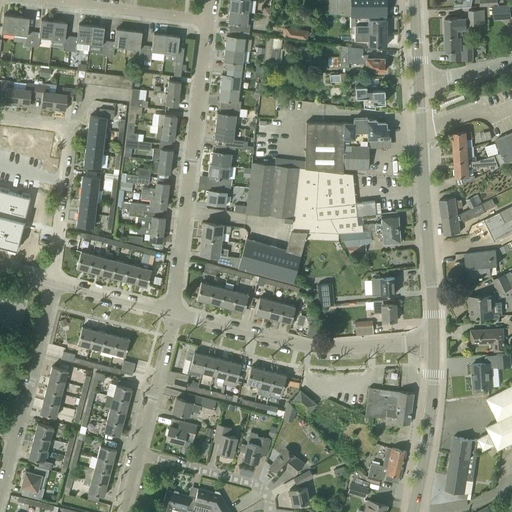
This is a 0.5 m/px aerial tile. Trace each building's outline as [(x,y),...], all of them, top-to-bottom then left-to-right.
[(228,3),(228,7),(229,8),(229,9),(247,12),(248,0),(251,0),(252,0),(230,0),(230,2),(228,3)] [(328,0),(328,13),(337,14),(336,0),(328,0)] [(350,0),(350,16),(383,16),(386,16),(385,0),(350,0)] [(498,5),(493,5),(494,18),(511,17),(510,4),(498,5)] [(229,29),(249,31),(249,24),(246,24),(247,12),(229,9),(228,22),(230,22),(229,29)] [(469,25),(485,24),(484,9),(469,10),(469,25)] [(1,32),(13,33),(16,16),(3,14),(1,32)] [(31,46),(33,31),(27,30),(29,17),(16,16),(13,33),(26,35),(25,45),(26,45),(26,49),(31,50),(31,46)] [(350,16),(350,32),(354,32),(385,32),(386,19),(383,19),(383,16),(350,16)] [(445,18),(445,37),(461,37),(461,36),(463,36),(463,30),(467,30),(466,17),(455,17),(445,18)] [(31,46),(37,47),(39,37),(51,39),(53,20),(41,19),(39,32),(33,31),(31,46)] [(69,51),(70,35),(65,35),(66,22),(53,20),(51,39),(63,40),(62,50),(69,51)] [(88,43),(91,25),(78,23),(77,36),(70,35),(69,51),(75,51),(76,42),(88,43)] [(106,55),(108,40),(102,39),(104,27),(91,25),(88,43),(101,45),(100,55),(106,55)] [(282,27),(281,36),(284,36),(290,37),(291,28),(285,27),(285,28),(282,27)] [(114,41),(108,40),(106,55),(112,56),(113,46),(126,48),(128,30),(116,28),(114,41)] [(225,48),(243,50),(245,38),(248,39),(249,31),(229,29),(228,36),(226,35),(225,48)] [(144,60),(145,45),(140,44),(141,31),(128,30),(126,48),(138,49),(137,59),(144,60)] [(354,32),(354,39),(368,39),(368,46),(385,46),(385,32),(354,32)] [(163,52),(166,34),(153,33),(152,46),(145,45),(144,60),(150,61),(151,51),(163,52)] [(163,52),(167,52),(177,54),(179,36),(166,34),(163,52)] [(461,37),(445,37),(446,52),(452,51),(452,60),(473,60),(472,43),(461,43),(461,37)] [(362,55),(363,48),(348,46),(342,46),(341,50),(347,51),(347,55),(347,63),(366,63),(365,71),(384,71),(384,62),(383,62),(383,58),(371,58),(371,55),(362,55)] [(243,50),(225,48),(223,60),(225,61),(224,67),(244,70),(245,63),(242,62),(243,50)] [(182,61),(175,60),(173,75),(180,76),(181,70),(185,70),(186,64),(182,64),(182,61)] [(220,86),(238,89),(240,77),(243,77),(244,70),(224,67),(223,74),(222,74),(220,86)] [(338,85),(338,73),(330,73),(329,85),(338,85)] [(20,82),(13,81),(1,80),(0,90),(0,91),(6,92),(4,103),(17,104),(20,82)] [(164,92),(179,93),(180,81),(168,80),(167,87),(164,86),(164,92)] [(36,96),(37,84),(20,82),(17,104),(29,106),(30,95),(36,96)] [(53,109),(55,92),(48,91),(49,86),(37,84),(36,96),(42,97),(41,107),(53,109)] [(375,109),(375,102),(384,102),(384,88),(376,89),(376,84),(354,85),(354,87),(350,87),(349,88),(348,88),(348,89),(347,90),(347,91),(347,92),(348,93),(348,94),(349,94),(350,95),(354,94),(355,96),(362,96),(363,107),(375,109)] [(237,100),(238,89),(220,86),(218,99),(220,99),(220,106),(239,108),(240,101),(237,100)] [(61,93),(55,92),(53,109),(65,110),(66,100),(72,100),(74,89),(62,87),(61,93)] [(130,105),(142,107),(142,106),(147,107),(147,101),(143,100),(143,99),(138,98),(140,89),(132,88),(130,105)] [(158,91),(157,97),(161,97),(160,103),(165,104),(177,106),(179,93),(164,92),(160,91),(160,92),(158,91)] [(118,131),(123,132),(127,104),(120,103),(118,119),(120,119),(118,131)] [(142,107),(130,105),(128,122),(134,123),(136,113),(141,113),(142,107)] [(215,125),(234,127),(235,115),(239,115),(239,108),(220,106),(219,113),(217,112),(215,125)] [(99,108),(98,116),(90,115),(88,128),(103,129),(105,118),(112,119),(114,110),(99,108)] [(159,113),(157,125),(175,127),(176,115),(163,114),(159,113)] [(342,172),(343,167),(367,168),(368,145),(388,144),(388,128),(386,128),(385,122),(376,122),(376,120),(367,120),(367,117),(353,118),(354,122),(306,121),(305,168),(342,172)] [(134,123),(128,122),(125,139),(137,141),(137,140),(138,133),(133,133),(134,123)] [(173,139),(175,127),(157,125),(150,125),(149,131),(157,132),(156,137),(161,138),(173,139)] [(232,139),(234,127),(215,125),(214,137),(216,138),(215,144),(235,147),(246,148),(247,145),(243,144),(244,140),(232,139)] [(87,140),(102,142),(103,129),(88,128),(87,140)] [(453,133),(454,147),(472,146),(471,139),(471,131),(453,133)] [(511,132),(495,140),(499,149),(501,152),(496,155),(501,166),(511,160),(511,132)] [(8,148),(24,149),(25,139),(10,137),(8,148)] [(137,140),(137,141),(125,139),(125,146),(151,150),(151,142),(137,140)] [(102,142),(87,140),(85,152),(100,154),(102,142)] [(234,154),(235,147),(215,144),(214,151),(212,151),(211,163),(229,166),(230,154),(234,154)] [(473,156),(472,146),(454,147),(455,162),(476,160),(476,156),(473,156)] [(171,161),(172,149),(153,147),(152,159),(171,161)] [(85,152),(84,165),(99,167),(100,154),(85,152)] [(476,160),(455,162),(455,177),(458,176),(459,185),(475,178),(475,175),(469,175),(468,169),(474,168),(478,168),(478,166),(487,166),(488,166),(491,169),(498,167),(494,155),(484,158),(476,160)] [(169,173),(171,161),(152,159),(153,159),(152,171),(157,172),(169,173)] [(283,221),(292,222),(298,167),(251,162),(250,167),(249,177),(247,195),(246,205),(245,212),(284,217),(283,221)] [(209,164),(208,170),(210,170),(209,176),(211,176),(210,183),(230,185),(231,178),(233,178),(235,166),(229,166),(211,163),(211,164),(209,164)] [(150,176),(150,168),(138,167),(137,174),(150,176)] [(362,230),(362,225),(357,225),(356,216),(375,214),(374,200),(355,202),(352,173),(342,172),(305,168),(298,167),(292,222),(291,230),(337,232),(338,232),(362,230)] [(150,176),(137,174),(133,174),(125,173),(122,172),(119,190),(124,190),(131,191),(132,182),(136,183),(136,182),(149,184),(150,176)] [(81,187),(96,189),(98,176),(83,175),(81,187)] [(142,186),(141,192),(167,195),(168,183),(155,181),(155,187),(142,186)] [(229,193),(230,185),(210,183),(210,190),(208,189),(206,202),(224,205),(226,192),(229,193)] [(80,200),(95,202),(96,189),(81,187),(80,200)] [(0,188),(0,244),(16,249),(30,196),(0,188)] [(124,190),(119,190),(117,206),(120,207),(129,208),(145,210),(146,203),(123,200),(124,190)] [(165,207),(167,195),(141,192),(140,198),(150,199),(149,203),(153,204),(153,206),(165,207)] [(466,200),(470,208),(481,203),(477,194),(466,200)] [(442,217),(458,214),(457,208),(463,207),(462,199),(456,200),(455,197),(439,199),(442,217)] [(93,214),(95,202),(80,200),(78,212),(93,214)] [(481,203),(470,208),(458,214),(442,217),(441,217),(444,234),(460,231),(459,220),(462,219),(463,222),(485,211),(481,203)] [(245,212),(246,205),(235,204),(234,211),(245,212)] [(511,205),(484,219),(495,241),(511,232),(511,205)] [(136,226),(137,226),(163,229),(164,217),(151,215),(151,217),(144,217),(145,210),(129,208),(129,215),(137,216),(136,226)] [(78,212),(77,224),(92,226),(93,214),(78,212)] [(362,230),(370,230),(398,227),(397,214),(381,215),(381,223),(362,225),(362,230)] [(222,240),(222,232),(230,233),(231,225),(204,222),(202,237),(222,240)] [(137,226),(136,232),(149,234),(149,240),(161,241),(163,229),(137,226)] [(338,232),(349,252),(366,251),(365,245),(367,244),(367,243),(371,242),(371,237),(382,236),(383,243),(400,242),(398,227),(370,230),(362,230),(338,232)] [(338,239),(337,232),(291,230),(286,249),(246,238),(240,259),(238,268),(292,282),(295,273),(305,237),(338,239)] [(142,236),(127,234),(126,240),(141,244),(142,236)] [(221,248),(222,240),(202,237),(200,253),(218,255),(227,256),(228,249),(221,248)] [(507,244),(500,247),(503,253),(510,249),(507,244)] [(497,259),(496,249),(464,253),(466,268),(468,267),(470,278),(480,276),(491,275),(490,265),(498,264),(497,259)] [(88,270),(92,254),(80,251),(76,267),(88,270)] [(100,273),(104,257),(92,254),(88,270),(100,273)] [(111,276),(116,260),(104,257),(100,273),(111,276)] [(226,264),(238,268),(240,259),(227,258),(226,264)] [(123,279),(127,263),(116,260),(111,276),(123,279)] [(139,266),(134,282),(146,285),(148,280),(150,271),(152,264),(140,261),(139,266)] [(216,270),(218,265),(206,262),(203,272),(215,275),(217,270),(216,270)] [(134,282),(139,266),(127,263),(123,279),(134,282)] [(239,276),(251,279),(250,285),(256,286),(256,284),(258,276),(241,271),(239,276)] [(500,292),(511,287),(504,274),(494,279),(500,292)] [(264,283),(275,286),(276,281),(258,276),(256,284),(263,286),(264,283)] [(380,294),(395,294),(393,277),(380,278),(371,279),(372,294),(380,294)] [(208,301),(212,285),(201,282),(196,298),(208,301)] [(331,283),(317,284),(319,305),(333,304),(331,283)] [(299,287),(288,284),(286,289),(298,292),(299,287)] [(220,304),(224,288),(212,285),(208,301),(220,304)] [(231,307),(236,291),(224,288),(220,304),(231,307)] [(231,307),(243,311),(248,294),(236,291),(231,307)] [(470,318),(480,317),(493,316),(493,302),(495,302),(495,295),(479,296),(469,296),(470,318)] [(267,317),(271,300),(259,297),(255,314),(267,317)] [(278,320),(283,303),(271,300),(267,317),(278,320)] [(373,300),(373,305),(373,312),(381,312),(382,321),(396,320),(395,304),(383,304),(382,300),(373,300)] [(278,320),(290,323),(295,306),(283,303),(278,320)] [(89,346),(94,330),(82,327),(77,343),(89,346)] [(495,350),(504,350),(503,328),(494,328),(494,329),(487,329),(471,330),(471,344),(487,343),(487,342),(494,342),(495,350)] [(101,349),(105,333),(94,330),(89,346),(101,349)] [(111,357),(112,355),(117,336),(105,333),(101,349),(100,354),(111,357)] [(112,355),(116,356),(117,353),(124,355),(129,339),(117,336),(112,355)] [(74,357),(75,354),(63,350),(61,358),(73,361),(74,357)] [(200,377),(201,371),(206,355),(194,351),(189,368),(190,368),(188,374),(200,377)] [(510,366),(509,353),(497,354),(498,367),(510,366)] [(217,357),(206,355),(201,371),(213,374),(217,357)] [(224,377),(229,360),(217,357),(213,374),(224,377)] [(135,362),(125,360),(123,359),(121,367),(133,370),(135,362)] [(224,377),(223,383),(235,386),(241,364),(229,360),(224,377)] [(484,387),(492,387),(490,363),(472,364),(474,388),(484,387)] [(64,381),(67,369),(52,365),(49,377),(64,381)] [(258,386),(262,369),(250,366),(246,383),(258,386)] [(270,389),(274,372),(262,369),(258,386),(270,389)] [(95,371),(90,390),(95,391),(98,380),(103,381),(105,374),(95,371)] [(270,389),(282,392),(286,375),(274,372),(270,389)] [(64,381),(49,377),(46,389),(61,393),(64,381)] [(196,392),(198,387),(197,387),(198,382),(191,380),(190,385),(186,384),(187,382),(174,378),(172,385),(182,388),(196,392)] [(113,396),(128,400),(131,388),(116,384),(113,396)] [(446,481),(445,490),(459,492),(458,497),(463,498),(467,499),(468,493),(465,493),(467,479),(473,480),(477,450),(483,450),(495,444),(498,450),(511,442),(511,384),(495,393),(486,398),(497,421),(486,426),(489,432),(477,438),(479,441),(453,436),(446,481)] [(413,393),(369,387),(365,415),(387,418),(387,421),(409,423),(413,393)] [(46,389),(43,401),(58,405),(61,393),(46,389)] [(292,400),(297,404),(307,413),(316,403),(300,390),(292,400)] [(222,403),(216,401),(217,400),(202,396),(197,395),(188,393),(186,400),(176,397),(172,411),(182,414),(188,415),(188,414),(190,408),(198,410),(213,414),(213,412),(220,414),(222,403)] [(236,401),(237,396),(238,395),(233,394),(232,396),(221,393),(219,397),(231,400),(236,401)] [(113,396),(110,407),(125,412),(128,400),(113,396)] [(253,406),(254,401),(243,399),(243,398),(237,396),(236,401),(253,406)] [(295,409),(287,400),(283,418),(292,420),(295,409)] [(55,417),(58,405),(43,401),(40,413),(55,417)] [(277,407),(266,404),(264,409),(267,410),(266,413),(275,415),(277,407)] [(125,412),(110,407),(107,419),(122,423),(125,412)] [(89,414),(84,413),(79,432),(84,433),(89,414)] [(119,435),(122,423),(107,419),(103,431),(119,435)] [(169,425),(165,439),(166,439),(166,441),(173,443),(174,441),(182,443),(184,436),(193,438),(194,432),(196,424),(193,423),(183,421),(179,419),(177,427),(169,425)] [(34,434),(50,438),(53,426),(37,422),(34,434)] [(214,435),(212,440),(219,442),(217,452),(224,454),(224,455),(229,457),(229,455),(231,455),(234,446),(236,437),(227,435),(229,427),(217,424),(215,429),(214,435)] [(250,431),(246,449),(243,458),(257,462),(259,452),(265,454),(269,438),(257,435),(258,433),(250,431)] [(74,451),(79,452),(82,440),(84,433),(79,432),(74,451)] [(50,438),(34,434),(31,446),(47,450),(50,438)] [(203,441),(200,453),(207,455),(210,443),(203,441)] [(112,461),(116,449),(100,445),(97,457),(112,461)] [(31,446),(28,458),(40,461),(38,466),(48,468),(51,469),(52,462),(44,460),(47,450),(31,446)] [(371,462),(367,481),(369,481),(379,483),(380,477),(385,479),(398,482),(405,451),(387,446),(383,465),(371,462)] [(293,475),(303,463),(285,448),(269,467),(278,476),(285,468),(293,475)] [(65,455),(60,472),(65,473),(69,456),(65,455)] [(112,461),(97,457),(94,468),(109,472),(112,461)] [(49,469),(35,465),(33,472),(25,470),(25,471),(23,472),(21,477),(22,479),(21,486),(27,488),(25,495),(41,499),(44,488),(39,486),(42,475),(47,476),(49,469)] [(336,477),(346,474),(345,471),(350,470),(349,466),(344,467),(344,466),(333,469),(336,477)] [(85,478),(91,480),(106,484),(109,472),(94,468),(88,467),(85,478)] [(302,503),(308,501),(303,481),(312,475),(309,469),(293,478),(297,484),(299,483),(299,487),(289,489),(293,505),(302,503)] [(91,480),(85,478),(83,484),(90,485),(88,492),(103,496),(106,484),(91,480)] [(367,481),(366,481),(362,479),(360,486),(350,483),(348,491),(365,496),(367,488),(369,481),(367,481)] [(198,487),(195,497),(192,508),(206,511),(231,511),(219,491),(215,490),(214,492),(198,487)] [(191,511),(192,508),(195,497),(166,490),(159,511),(170,511),(172,506),(185,509),(184,511),(191,511)] [(364,511),(363,511),(384,511),(387,505),(377,502),(367,500),(364,511)] [(56,511),(58,507),(42,502),(40,507),(53,510),(51,511),(56,511)]
